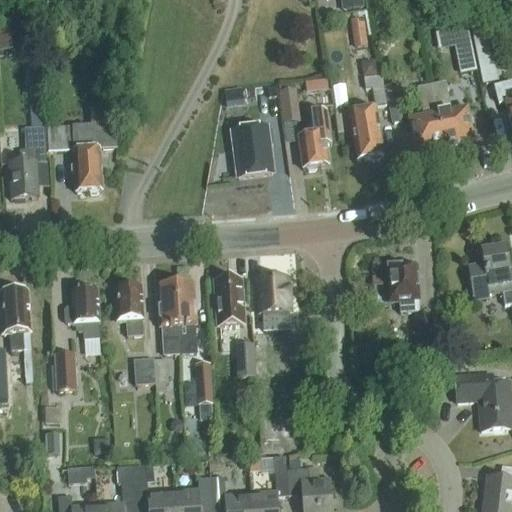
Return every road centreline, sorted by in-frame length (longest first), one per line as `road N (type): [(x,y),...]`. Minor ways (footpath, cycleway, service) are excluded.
road 1 (tertiary): [(0,256),(325,233)]
road 2 (residential): [(434,511),(427,454),(413,432),(353,397),(334,376),(325,233)]
road 3 (tertiary): [(325,233),(511,193)]
